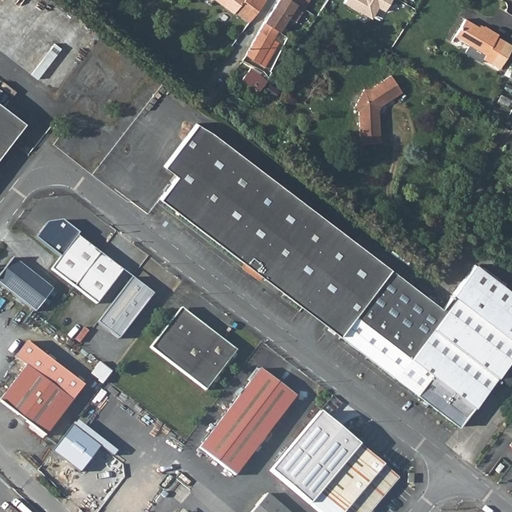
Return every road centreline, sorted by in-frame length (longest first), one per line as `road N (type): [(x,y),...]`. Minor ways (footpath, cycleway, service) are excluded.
road 1 (unclassified): [(453,471),(78,182),(63,175),(31,180),(0,220)]
road 2 (unknown): [(0,72),(24,88),(39,114),(45,175)]
